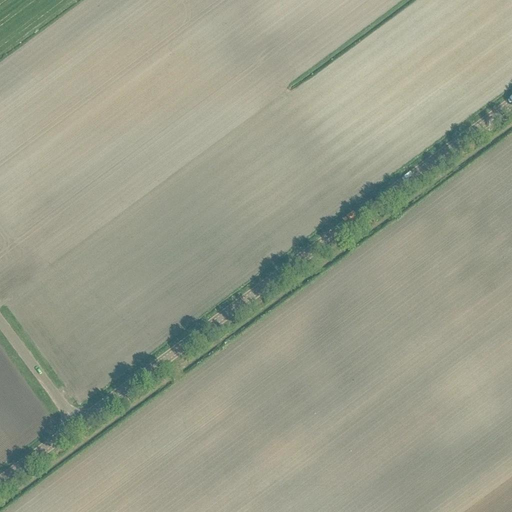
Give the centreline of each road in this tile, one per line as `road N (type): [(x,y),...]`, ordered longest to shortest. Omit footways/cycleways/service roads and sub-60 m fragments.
road 1 (tertiary): [(76,425),(511,103)]
road 2 (unclassified): [(76,425),(0,323)]
